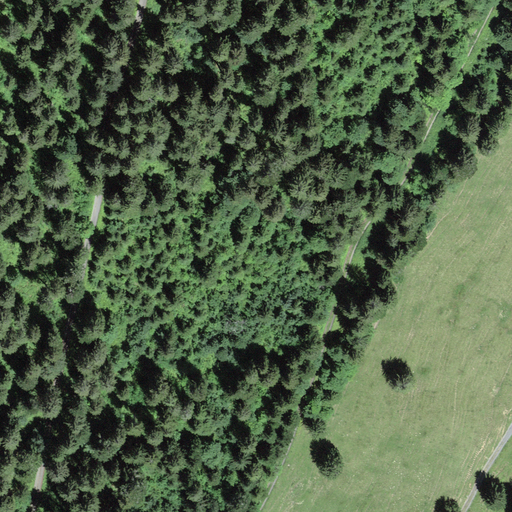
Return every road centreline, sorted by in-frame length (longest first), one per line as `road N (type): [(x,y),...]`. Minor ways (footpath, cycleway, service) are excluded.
road 1 (track): [(257,511),(355,243),(408,172),(495,0)]
road 2 (track): [(30,511),(97,206),(108,112),(144,0)]
